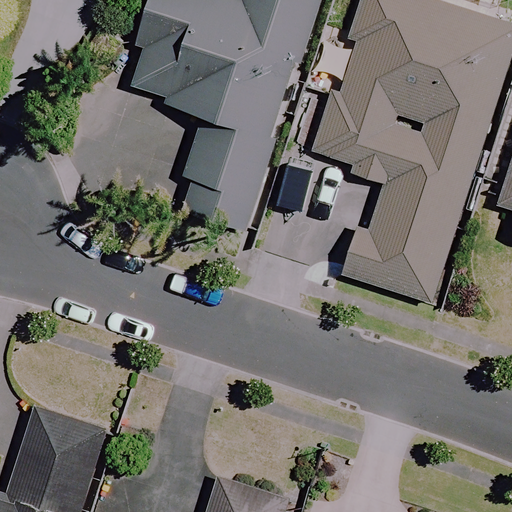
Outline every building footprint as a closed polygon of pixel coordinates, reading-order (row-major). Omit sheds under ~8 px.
[(147,49),(132,92),(205,118),(172,208),(241,233),(272,150),(325,0),(238,0),(238,2),(234,0),(150,0),(134,45),(147,49)] [(364,0),(315,155),(351,166),(347,178),(382,190),(370,225),(361,222),(343,276),(428,304),(511,46),(511,28),(423,0),(364,0)] [(511,148),(495,205),(511,210),(511,148)] [(81,511),(111,430),(39,404),(5,498),(0,495),(0,511),(81,511)] [(282,511),(286,500),(219,479),(208,511),(282,511)]
